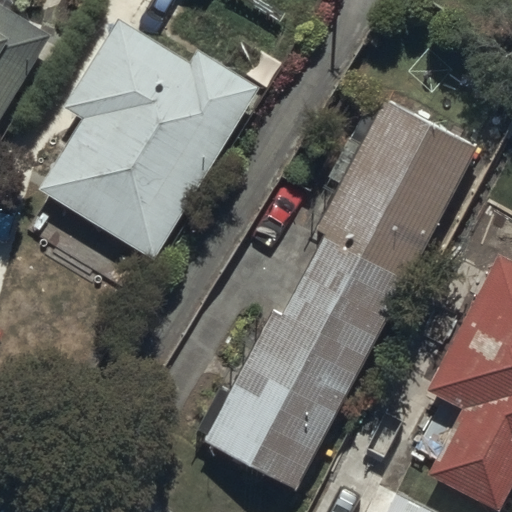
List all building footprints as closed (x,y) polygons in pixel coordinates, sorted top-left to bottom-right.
[(0,130),(53,35),(0,5),(0,130)] [(82,121),(38,193),(157,262),(261,92),(199,54),(191,67),(119,23),(66,110),(82,121)] [(203,441),(298,492),(481,153),(387,103),(317,234),(327,239),(284,319),(272,313),(203,441)] [(511,125),(473,198),(511,218),(511,125)] [(463,412),(429,481),(493,511),(502,511),(511,491),(511,265),(498,259),(431,396),(463,412)]
